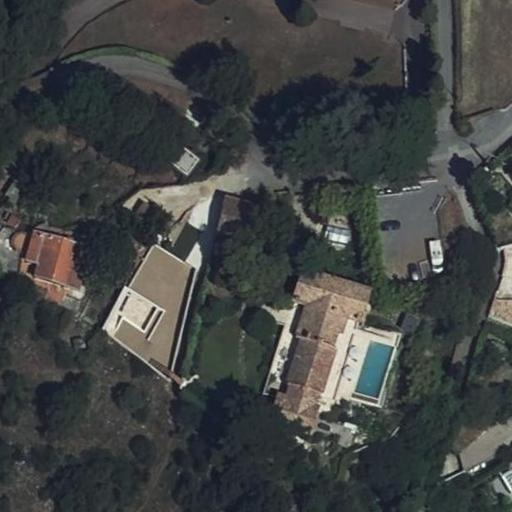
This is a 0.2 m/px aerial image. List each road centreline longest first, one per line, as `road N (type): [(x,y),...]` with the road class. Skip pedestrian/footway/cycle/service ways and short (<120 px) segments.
road 1 (residential): [(0,105),(74,77),(122,73),(168,88),(275,161),(323,173),(419,165),(456,153)]
road 2 (motorway): [(394,511),(0,346)]
road 3 (residential): [(456,153),(445,131),(441,0)]
